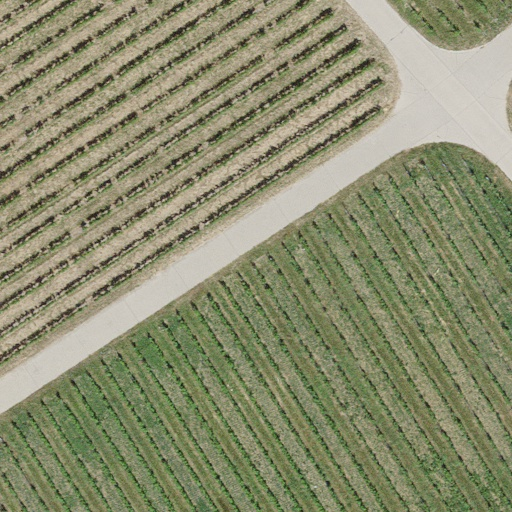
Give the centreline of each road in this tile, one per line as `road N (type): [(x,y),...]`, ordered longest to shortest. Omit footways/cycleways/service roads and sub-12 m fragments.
road 1 (track): [(511,43),(456,92),(0,394)]
road 2 (track): [(511,153),(371,0)]
